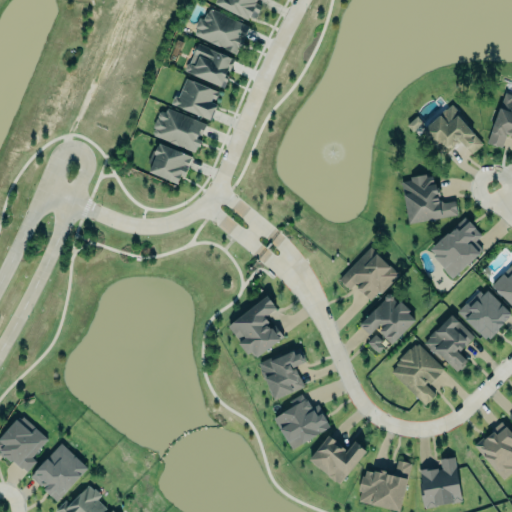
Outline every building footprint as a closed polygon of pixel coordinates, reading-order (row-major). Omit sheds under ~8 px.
[(214,0),(246,15),(253,0),(214,0)] [(248,26),(209,8),(203,19),(199,18),(192,34),(235,54),(248,26)] [(235,59),(199,42),(190,62),(188,63),(186,68),(187,71),(224,87),(230,75),(227,74),(228,70),(230,71),(235,59)] [(187,77),(220,91),(216,99),(213,97),(211,101),(217,103),(211,119),(172,103),(175,95),(179,96),(187,77)] [(483,142),(500,92),(511,96),(511,139),(505,137),(500,148),(483,142)] [(470,154),(482,144),(450,105),(426,125),(444,147),(456,137),(470,154)] [(205,123),(162,107),(151,135),(196,152),(200,140),(199,139),(205,123)] [(406,125),(412,132),(422,123),(416,116),(406,125)] [(156,154),(154,153),(158,145),(159,146),(160,143),(192,156),(188,166),(189,167),(186,174),(185,176),(182,175),(178,183),(149,171),(156,154)] [(408,223),(457,216),(454,199),(439,202),(435,174),(401,179),(408,223)] [(469,220),(459,230),(457,227),(455,229),(454,228),(449,233),(448,232),(430,248),(436,254),(434,255),(443,266),(442,267),(452,278),(480,253),(480,252),(484,249),(476,240),(482,235),(469,220)] [(339,279),(371,245),(380,253),(378,254),(389,265),(390,264),(398,272),(397,273),(399,275),(382,292),(379,291),(370,300),(366,295),(367,294),(364,291),(363,293),(356,288),(357,287),(355,284),(350,289),(339,279)] [(502,271),(507,275),(511,269),(511,306),(489,284),(502,271)] [(458,312),(486,340),(511,315),(483,287),(458,312)] [(360,324),(385,299),(385,296),(387,293),(391,293),(393,294),(394,296),(394,298),(398,303),(401,300),(411,310),(409,312),(416,319),(386,350),(383,347),(378,353),(367,342),(383,326),(380,323),(370,334),(360,324)] [(268,296),(277,308),(266,317),(269,322),(267,323),(271,328),(275,324),(284,336),(257,357),(256,355),(254,355),(252,352),(248,354),(239,343),(241,341),(229,325),(268,296)] [(459,352),(475,336),(452,314),(436,330),(435,329),(429,336),(430,337),(424,342),(441,359),(443,357),(457,371),(468,360),(459,352)] [(425,405),(435,394),(427,387),(444,369),(415,342),(389,371),(425,405)] [(253,361),(292,345),(298,360),(290,363),(299,386),(269,398),(253,361)] [(0,432),(19,411),(49,436),(32,456),(36,459),(25,471),(4,452),(0,456),(0,432)] [(474,443),(503,419),(511,430),(511,469),(502,477),(474,443)] [(365,449),(353,441),(347,450),(327,435),(308,461),(340,484),(365,449)] [(56,502),(88,468),(61,443),(29,476),(56,502)] [(439,459),(441,467),(418,471),(423,508),(461,502),(454,456),(439,459)] [(365,469),(379,472),(379,469),(384,470),(384,472),(395,475),(398,460),(411,463),(399,511),(400,511),(358,502),(360,492),(357,491),(361,474),(364,475),(365,469)] [(56,511),(55,510),(65,500),(69,504),(89,485),(93,489),(95,488),(102,495),(98,499),(107,508),(103,511),(56,511)]
